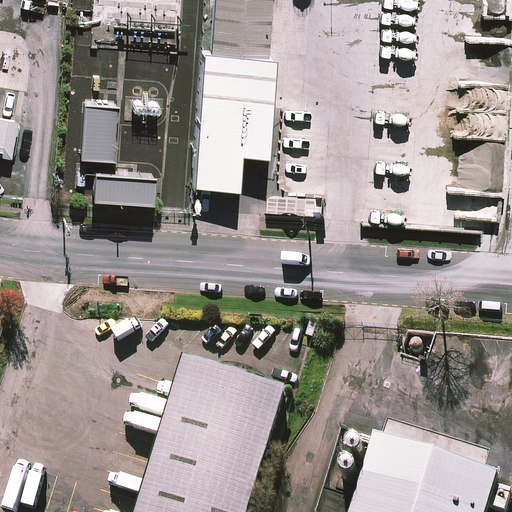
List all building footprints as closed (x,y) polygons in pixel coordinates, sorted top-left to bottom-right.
[(191,0),(99,0),(98,23),(189,30),(191,0)] [(270,0),(213,0),(204,127),(261,131),(270,0)] [(115,104),(82,102),(79,154),(112,156),(115,104)] [(323,109),(277,106),(271,190),(318,193),(323,109)] [(152,171),(91,168),(90,195),(150,198),(152,171)] [(267,198),(266,217),(321,220),(322,201),(267,198)] [(250,511),(288,397),(188,365),(140,511),(250,511)] [(485,511),(496,477),(373,439),(349,511),(485,511)]
